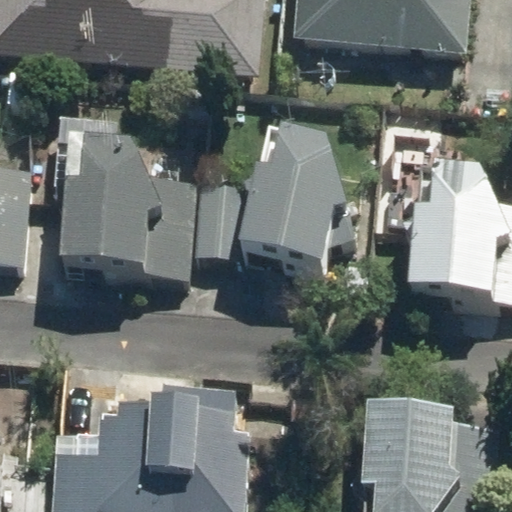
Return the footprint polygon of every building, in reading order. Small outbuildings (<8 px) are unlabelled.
[(0,0),(0,66),(265,89),(272,0),(0,0)] [(304,0),(301,57),(473,69),(478,0),(304,0)] [(258,225),(248,266),(331,284),(342,234),(355,228),(365,177),(342,172),(335,157),(292,149),(281,188),(251,195),(258,225)] [(141,160),(79,157),(68,284),(193,295),(202,199),(153,194),(141,160)] [(0,278),(29,280),(35,185),(0,182),(0,278)] [(511,236),(493,189),(429,185),(417,312),(500,320),(505,266),(511,261),(511,236)] [(248,201),(207,197),(201,270),(242,274),(248,201)] [(251,511),(257,449),(240,448),(244,406),(169,400),(167,424),(125,420),(124,432),(110,431),(108,453),(66,449),(60,511),(251,511)] [(499,511),(505,440),(377,430),(369,511),(499,511)]
